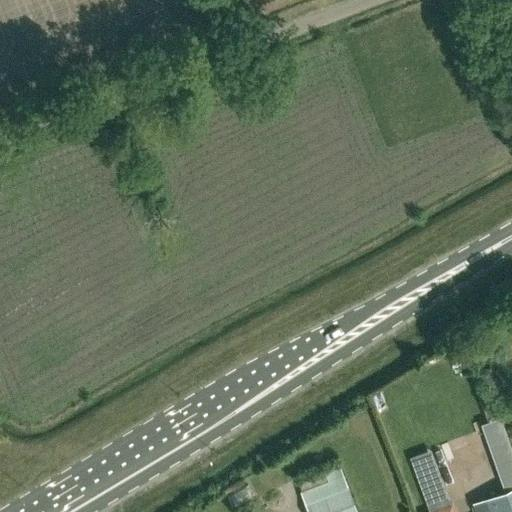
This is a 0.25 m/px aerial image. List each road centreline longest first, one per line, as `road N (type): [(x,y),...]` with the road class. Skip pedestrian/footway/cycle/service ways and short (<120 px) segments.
road 1 (primary): [(50,511),(511,232)]
road 2 (unclassified): [(0,138),(369,0)]
